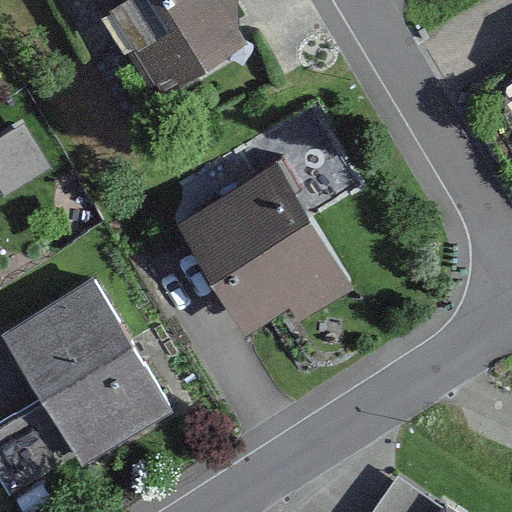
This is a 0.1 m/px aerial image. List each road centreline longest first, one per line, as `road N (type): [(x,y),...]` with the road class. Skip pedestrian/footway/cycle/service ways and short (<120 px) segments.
road 1 (residential): [(203,511),(511,325)]
road 2 (residential): [(354,0),(511,266)]
